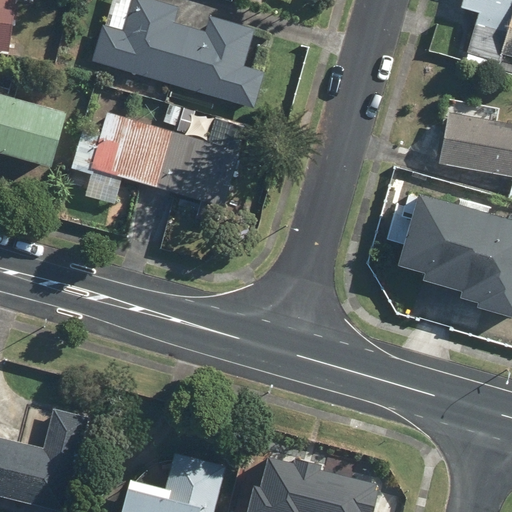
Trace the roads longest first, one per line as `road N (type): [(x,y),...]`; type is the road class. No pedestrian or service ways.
road 1 (residential): [(285,353),(384,0)]
road 2 (tertiary): [(500,415),(285,353)]
road 3 (tertiary): [(285,353),(124,306)]
road 4 (tertiary): [(0,256),(98,285),(124,306)]
road 5 (tertiary): [(124,306),(96,310),(0,283)]
